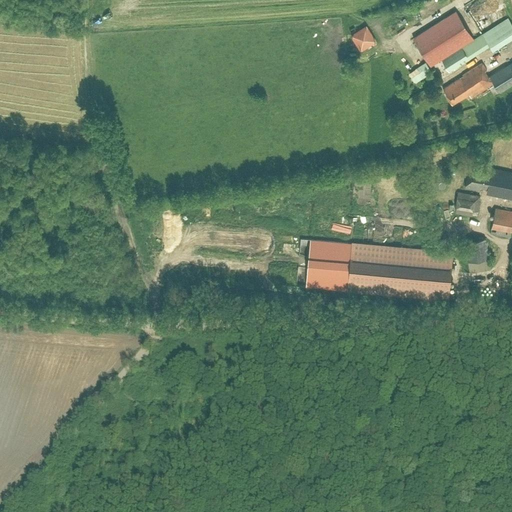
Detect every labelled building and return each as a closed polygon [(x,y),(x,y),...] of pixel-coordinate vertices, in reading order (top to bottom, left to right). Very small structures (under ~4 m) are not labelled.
[(458,8),(466,6),(464,0),(462,0),(456,2),(458,8)] [(473,39),(455,10),(413,37),(431,65),(441,58),(449,71),(490,45),(492,49),(511,36),(511,24),(508,17),(473,39)] [(368,24),(352,34),(362,50),(379,40),(368,24)] [(452,103),(469,93),(471,96),(494,81),(500,91),(511,83),(511,60),(490,75),(482,62),(458,77),(459,77),(442,88),(452,103)] [(491,72),(499,68),(494,60),(487,64),(491,72)] [(415,68),(421,78),(432,71),(426,61),(415,68)] [(440,170),(449,176),(455,168),(447,162),(440,170)] [(470,163),(465,187),(480,189),(481,186),(488,187),(495,189),(498,169),(477,165),(478,164),(470,163)] [(480,194),(458,191),(455,212),(472,215),(472,210),(479,211),(480,194)] [(509,237),(511,222),(511,210),(495,207),(490,233),(509,237)] [(341,279),(439,298),(448,253),(350,234),(341,279)] [(469,271),(490,267),(485,238),(464,241),(469,271)]
